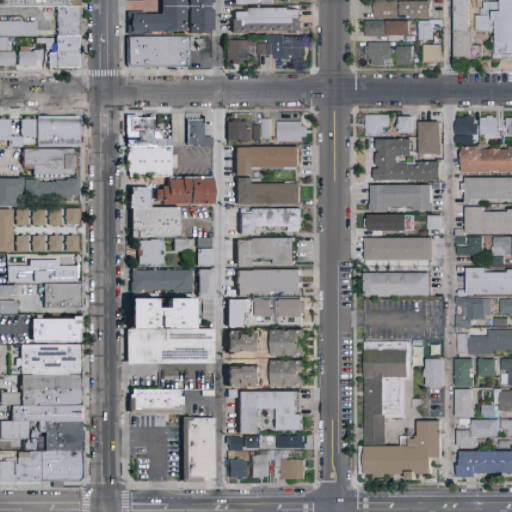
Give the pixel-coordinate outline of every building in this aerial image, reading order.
[(0,9),(0,0),(81,0),(81,11),(84,11),(84,16),(82,16),(82,19),(84,19),(84,27),(81,27),(81,28),(84,28),(84,34),(81,34),(81,36),(59,36),(59,9),(0,9)] [(190,35),(190,32),(172,32),(172,34),(152,33),(152,35),(129,36),(129,12),(147,12),(147,15),(163,15),(162,0),(147,0),(147,2),(129,2),(129,0),(214,0),(215,32),(212,32),(212,35),(190,35)] [(456,0),(473,0),(473,1),(470,1),(470,29),(473,29),(474,46),(484,46),(484,60),(471,60),(471,59),(456,59),(456,0)] [(478,17),(482,16),(482,10),(485,9),(485,3),(500,3),(500,0),(511,0),(511,55),(502,56),(502,59),(495,59),(495,48),(498,48),(498,41),(496,41),(495,32),(478,33),(478,17)] [(375,2),(433,2),(433,19),(375,19),(375,2)] [(233,34),(233,20),(235,20),(235,13),(248,13),(248,10),(292,10),(292,12),(302,12),(302,18),(304,18),(304,20),(302,20),(302,24),(304,24),(304,33),(278,33),(278,30),(274,30),(274,33),(250,33),(250,34),(233,34)] [(421,22),(444,21),(444,28),(434,28),(435,41),(425,42),(425,41),(421,41),(420,26),(421,26),(421,22)] [(411,22),(412,36),(390,36),(390,37),(367,37),(367,22),(411,22)] [(0,23),(24,23),(24,24),(38,24),(38,37),(0,37),(0,23)] [(58,38),(80,38),(80,69),(51,69),(51,55),(58,55),(58,38)] [(128,40),(129,40),(129,39),(190,38),(190,69),(148,69),(148,70),(131,70),(128,66),(128,40)] [(308,45),(308,55),(304,55),(304,61),(276,62),(276,57),(269,57),(269,45),(270,45),(270,43),(269,43),(269,38),(286,38),(286,39),(304,39),(304,45),(308,45)] [(0,51),(0,39),(9,39),(9,47),(12,47),(12,51),(0,51)] [(38,40),(55,40),(55,50),(47,50),(47,44),(38,44),(38,40)] [(256,47),(250,47),(250,62),(244,62),(244,66),(233,66),(233,62),(228,62),(227,42),(256,41),(256,47)] [(370,43),(392,43),(392,50),(395,50),(395,51),(397,51),(397,59),(387,60),(387,66),(374,66),(374,60),(370,60),(370,56),(367,56),(367,47),(370,47),(370,43)] [(268,46),(268,57),(259,57),(260,45),(268,46)] [(426,46),(442,46),(442,53),(441,53),(441,63),(426,63),(426,46)] [(21,48),(31,48),(31,53),(35,53),(35,51),(44,51),(44,61),(37,61),(37,67),(30,67),(30,69),(26,69),(26,67),(20,67),(20,64),(19,64),(19,57),(20,53),(21,53),(21,48)] [(398,48),(414,48),(414,63),(415,63),(415,65),(398,66),(398,63),(396,63),(396,61),(398,61),(398,48)] [(0,52),(1,52),(1,54),(16,54),(16,58),(17,58),(16,67),(6,68),(6,67),(0,67),(0,52)] [(131,117),(141,117),(141,116),(155,115),(155,132),(161,132),(161,125),(171,125),(171,140),(166,140),(166,146),(129,146),(129,141),(131,141),(131,117)] [(368,116),(391,116),(391,128),(385,128),(385,137),(368,137),(367,125),(368,125),(368,116)] [(22,120),(25,120),(25,117),(31,117),(31,120),(37,120),(37,138),(29,138),(29,137),(24,137),(22,135),(22,133),(21,133),(21,129),(22,129),(22,120)] [(39,117),(79,117),(82,119),(82,147),(39,147),(39,117)] [(457,136),(457,123),(459,123),(459,119),(468,119),(468,117),(473,117),(473,119),(477,119),(477,136),(457,136)] [(482,119),(489,119),(489,117),(495,117),(495,119),(499,119),(500,137),(505,137),(505,145),(488,145),(487,139),(482,139),(482,119)] [(0,120),(1,120),(1,118),(6,118),(6,120),(11,120),(11,126),(12,126),(12,137),(22,137),(24,140),(24,147),(10,147),(10,140),(0,140),(0,120)] [(268,136),(269,118),(261,118),(260,136),(268,136)] [(402,118),(414,118),(414,134),(402,134),(402,129),(400,129),(400,125),(402,125),(402,118)] [(188,120),(205,120),(205,137),(214,137),(214,147),(203,147),(203,145),(199,145),(199,147),(193,146),(193,145),(188,145),(188,120)] [(228,141),(228,123),(234,122),(234,120),(241,120),(241,122),(247,122),(247,130),(252,130),(252,143),(240,143),(240,140),(228,141)] [(264,139),(264,120),(273,120),(273,139),(264,139)] [(277,142),(277,137),(280,137),(280,122),(304,123),(304,127),(309,127),(309,138),(304,138),(304,143),(277,142)] [(421,123),(442,123),(442,146),(444,146),(444,156),(440,156),(440,155),(422,155),(421,123)] [(260,124),(251,124),(250,138),(259,138),(260,124)] [(255,126),(263,126),(263,141),(255,141),(255,126)] [(457,137),(475,137),(475,145),(457,145),(457,137)] [(379,140),(413,140),(413,157),(399,157),(399,165),(411,165),(411,166),(420,166),(420,163),(442,163),(442,182),(376,181),(376,170),(381,170),(381,167),(378,167),(379,154),(381,154),(381,151),(379,151),(379,140)] [(173,177),(130,177),(130,174),(126,162),(130,151),(130,147),(173,147),(173,177)] [(253,175),(237,175),(237,148),(301,148),(301,169),(253,169),(253,175)] [(465,174),(465,159),(463,159),(463,153),(465,153),(465,148),(483,148),(483,151),(504,150),(504,151),(511,151),(511,174),(502,174),(502,172),(496,172),(496,174),(465,174)] [(24,150),(75,149),(75,151),(76,151),(77,153),(75,155),(78,156),(79,157),(79,168),(78,169),(75,169),(76,172),(76,173),(75,175),(64,175),(64,178),(61,178),(61,175),(59,175),(59,178),(56,178),(55,176),(49,176),(49,178),(46,178),(46,176),(44,176),(44,178),(41,178),(41,176),(40,176),(40,178),(36,178),(36,176),(34,176),(34,170),(24,170),(24,166),(23,165),(23,162),(24,160),(24,158),(23,157),(23,155),(23,152),(24,151),(24,150)] [(215,204),(163,205),(163,202),(156,202),(156,190),(162,190),(162,187),(169,187),(169,180),(183,180),(183,177),(201,177),(201,180),(214,180),(215,204)] [(302,205),(237,205),(237,178),(254,179),(254,185),(303,185),(302,205)] [(0,179),(24,179),(24,187),(23,187),(22,192),(19,194),(19,196),(17,197),(17,207),(0,207),(0,179)] [(26,181),(40,180),(40,183),(45,183),(45,181),(47,181),(47,183),(52,183),(52,181),(55,181),(55,183),(56,183),(56,181),(67,181),(67,179),(80,179),(81,191),(80,194),(79,196),(73,197),(73,199),(38,201),(38,196),(27,197),(26,181)] [(468,179),(511,179),(511,201),(475,201),(475,205),(468,205),(468,193),(464,193),(464,184),(468,184),(468,179)] [(373,187),(433,186),(433,205),(435,205),(435,212),(415,212),(415,208),(392,208),(392,212),(372,212),(372,205),(373,205),(373,187)] [(180,238),(132,238),(132,208),(130,208),(130,195),(131,195),(131,188),(150,188),(150,208),(180,208),(180,238)] [(511,235),(469,235),(469,209),(486,209),(486,213),(510,213),(510,210),(511,210),(511,235)] [(0,252),(0,210),(13,210),(13,252),(0,252)] [(17,210),(30,210),(30,226),(26,226),(26,228),(22,228),(22,226),(18,226),(18,220),(16,220),(16,217),(17,217),(17,210)] [(34,210),(46,210),(47,226),(42,226),(42,228),(39,228),(39,226),(34,226),(34,220),(33,220),(32,217),(34,217),(34,210)] [(50,210),(63,210),(63,226),(59,226),(59,228),(55,228),(55,226),(50,226),(50,220),(49,220),(49,217),(50,217),(50,210)] [(67,210),(80,210),(80,226),(75,226),(75,227),(72,227),(72,226),(67,226),(67,221),(65,221),(65,217),(67,217),(67,210)] [(257,235),(241,235),(241,212),(254,212),(254,210),(303,210),(303,233),(291,233),(291,228),(257,228),(257,235)] [(371,216),(394,216),(394,220),(398,220),(398,221),(406,221),(406,227),(397,227),(398,233),(371,233),(371,229),(367,229),(367,220),(371,220),(371,216)] [(429,217),(442,217),(442,231),(429,231),(429,217)] [(409,228),(422,228),(422,237),(409,237),(409,228)] [(80,236),(80,252),(67,252),(67,246),(65,246),(65,242),(67,242),(67,236),(72,236),(72,234),(75,234),(75,236),(80,236)] [(17,237),(23,237),(23,235),(25,235),(25,237),(30,236),(30,252),(18,253),(18,245),(16,245),(16,243),(18,243),(17,237)] [(34,236),(39,236),(39,235),(42,235),(42,236),(46,236),(46,252),(34,252),(34,245),(33,245),(33,243),(34,243),(34,236)] [(50,237),(55,236),(55,235),(58,235),(58,236),(63,236),(63,252),(51,252),(51,245),(49,245),(49,243),(51,243),(50,237)] [(198,238),(213,238),(213,248),(198,248),(198,238)] [(458,238),(468,238),(468,246),(458,246),(458,238)] [(496,239),(511,238),(511,257),(494,257),(494,248),(496,248),(496,239)] [(175,240),(189,239),(189,242),(191,242),(191,248),(188,249),(189,252),(175,252),(175,248),(173,248),(173,244),(175,244),(175,240)] [(237,266),(237,241),(251,241),(251,239),(296,239),(296,266),(276,266),(276,261),(268,261),(268,259),(260,259),(260,262),(255,262),(255,266),(237,266)] [(368,239),(435,239),(435,262),(368,262),(368,239)] [(459,249),(470,249),(470,246),(469,246),(469,244),(470,244),(470,239),(484,239),(485,257),(459,257),(459,249)] [(138,241),(150,241),(150,240),(161,240),(161,241),(164,241),(164,251),(160,251),(160,255),(164,255),(164,265),(160,265),(160,267),(150,267),(150,265),(138,265),(138,241)] [(198,266),(198,250),(215,250),(215,266),(198,266)] [(506,258),(506,267),(495,267),(495,258),(506,258)] [(9,283),(9,264),(31,264),(31,261),(60,261),(60,264),(78,264),(78,266),(79,266),(79,277),(78,277),(78,282),(9,283)] [(199,270),(215,270),(215,298),(198,298),(199,270)] [(469,270),(487,270),(487,274),(510,274),(510,271),(511,271),(511,295),(469,296),(469,270)] [(193,271),(193,293),(173,293),(173,291),(168,291),(168,294),(156,294),(156,290),(141,291),(141,294),(132,294),(132,271),(193,271)] [(302,271),(302,278),(305,278),(305,285),(302,285),(302,288),(305,288),(305,293),(246,293),(246,296),(238,296),(238,288),(237,288),(237,278),(238,278),(238,271),(302,271)] [(432,274),(432,297),(366,297),(366,274),(432,274)] [(85,284),(85,309),(46,309),(46,284),(85,284)] [(0,286),(17,286),(17,296),(10,296),(10,298),(0,298),(0,286)] [(458,298),(464,298),(464,300),(493,300),(493,317),(486,317),(486,322),(468,322),(468,318),(465,318),(465,309),(462,309),(462,314),(458,314),(458,298)] [(127,365),(127,330),(130,330),(129,299),(193,299),(193,330),(216,329),(216,364),(127,365)] [(254,299),(263,299),(263,300),(275,300),(275,318),(256,318),(257,306),(254,306),(254,299)] [(280,318),(280,316),(277,316),(278,302),(280,302),(280,300),(304,301),(304,304),(308,304),(308,315),(304,315),(304,318),(280,318)] [(0,301),(17,301),(17,305),(20,305),(20,311),(18,311),(18,315),(0,315),(0,301)] [(229,301),(252,301),(252,315),(249,315),(249,314),(245,314),(245,322),(242,322),(242,328),(229,328),(229,301)] [(511,301),(511,315),(502,315),(502,301),(511,301)] [(33,343),(33,320),(37,320),(37,315),(43,315),(43,320),(73,320),(73,317),(83,317),(83,343),(33,343)] [(464,316),(465,320),(468,320),(468,322),(471,322),(472,329),(458,329),(458,317),(464,316)] [(228,353),(228,332),(262,331),(262,353),(228,353)] [(490,331),(511,331),(511,352),(495,352),(495,355),(492,355),(492,356),(470,356),(460,356),(460,335),(471,335),(471,338),(490,338),(490,331)] [(274,332),(307,332),(307,344),(302,344),(302,346),(304,346),(304,348),(307,348),(307,358),(274,358),(274,332)] [(443,423),(443,460),(433,460),(433,476),(418,476),(418,482),(409,482),(409,476),(386,476),(386,479),(376,479),(376,476),(361,476),(361,469),(361,455),(361,448),(366,448),(367,343),(412,344),(412,382),(407,382),(406,419),(387,419),(387,448),(403,448),(403,438),(420,438),(420,423),(443,423)] [(443,345),(442,351),(443,357),(437,356),(431,357),(432,349),(431,346),(437,347),(443,345)] [(427,346),(426,353),(427,359),(421,358),(416,359),(416,351),(415,347),(421,348),(427,346)] [(83,348),(82,379),(76,379),(21,379),(22,348),(76,348),(83,348)] [(426,359),(425,365),(426,371),(421,370),(415,371),(416,363),(415,359),(421,360),(426,359)] [(481,362),(482,362),(482,360),(484,360),(484,361),(498,361),(498,373),(500,373),(500,378),(481,378),(481,362)] [(511,360),(511,386),(510,386),(510,385),(506,385),(506,386),(503,385),(503,375),(509,375),(509,373),(503,373),(504,360),(511,360)] [(428,361),(445,361),(445,388),(442,388),(442,400),(430,400),(430,389),(428,389),(428,378),(427,378),(427,371),(428,371),(428,361)] [(476,389),(458,389),(458,361),(476,361),(476,370),(473,370),(473,379),(476,379),(476,389)] [(274,389),(274,362),(307,362),(307,372),(304,372),(304,374),(302,374),(302,377),(304,377),(304,379),(307,379),(307,388),(274,389)] [(229,369),(239,370),(239,367),(252,367),(252,369),(262,369),(262,389),(248,388),(248,387),(242,387),(242,389),(228,389),(229,369)] [(82,405),(82,410),(76,410),(20,411),(20,405),(20,395),(15,395),(7,394),(6,379),(15,379),(21,379),(76,379),(82,379),(82,405)] [(0,404),(17,404),(17,391),(0,392),(0,404)] [(130,414),(130,396),(133,396),(133,391),(180,391),(180,398),(183,398),(183,406),(185,406),(185,414),(130,414)] [(474,391),(474,419),(458,419),(458,391),(474,391)] [(501,406),(495,406),(495,391),(503,391),(503,392),(511,392),(511,413),(501,413),(501,406)] [(240,393),(260,393),(260,394),(299,393),(299,416),(304,416),(304,432),(279,432),(279,410),(261,411),(261,434),(240,434),(240,393)] [(482,407),(500,407),(499,419),(482,419),(482,407)] [(82,410),(81,423),(76,423),(15,423),(10,423),(9,411),(15,411),(20,411),(76,410),(82,410)] [(183,418),(193,418),(193,419),(215,419),(215,479),(210,479),(210,482),(203,482),(203,484),(182,484),(183,418)] [(511,421),(511,437),(510,437),(510,436),(506,436),(506,431),(503,431),(503,421),(511,421)] [(499,422),(500,439),(477,439),(477,449),(459,449),(459,432),(472,432),(472,427),(474,427),(474,422),(499,422)] [(82,425),(82,456),(76,456),(24,455),(25,443),(16,443),(1,443),(1,423),(10,423),(15,423),(76,425),(82,425)] [(245,446),(245,436),(263,436),(263,447),(252,447),(252,446),(245,446)] [(278,449),(278,437),(305,438),(305,445),(307,445),(307,450),(278,449)] [(243,438),(243,451),(231,451),(231,438),(243,438)] [(511,442),(511,450),(500,450),(500,443),(511,442)] [(253,457),(258,457),(257,452),(270,452),(270,479),(265,479),(265,480),(260,480),(260,479),(253,479),(253,477),(252,477),(252,467),(253,467),(253,457)] [(271,452),(290,452),(290,460),(288,460),(288,461),(306,461),(306,468),(308,468),(308,473),(306,473),(306,481),(284,481),(284,480),(276,480),(276,462),(271,462),(271,452)] [(462,453),(511,453),(511,475),(477,475),(477,479),(460,479),(460,468),(462,468),(462,453)] [(15,488),(0,488),(0,456),(16,457),(16,466),(15,488)] [(82,456),(83,466),(83,485),(77,485),(42,485),(42,466),(42,456),(76,456),(82,456)] [(40,466),(41,487),(18,486),(18,466),(18,463),(28,463),(28,457),(40,458),(40,466)] [(231,461),(238,461),(238,460),(243,460),(243,461),(247,461),(248,479),(243,479),(243,481),(238,481),(238,479),(231,479),(231,461)]
